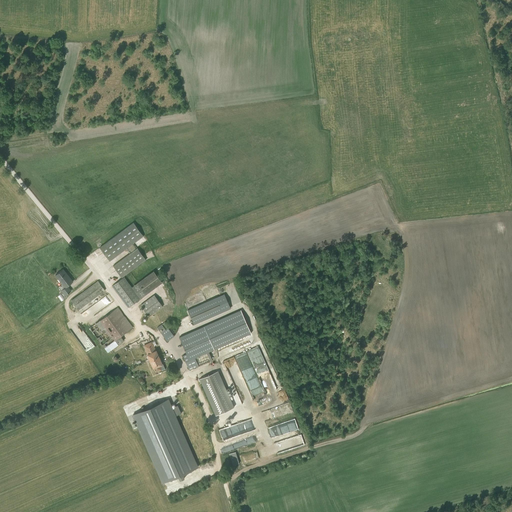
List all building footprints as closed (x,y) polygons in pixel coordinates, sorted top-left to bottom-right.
[(100,246),(110,259),(143,235),(133,221),(100,246)] [(124,274),(146,259),(137,246),(113,263),(122,276),(124,274)] [(128,305),(162,280),(153,268),(131,285),(124,274),(122,276),(112,283),(128,305)] [(68,286),(72,283),(62,270),(55,275),(62,285),(59,288),(65,296),(71,291),(68,286)] [(71,299),(78,308),(105,288),(98,279),(71,299)] [(148,315),(163,305),(155,292),(139,303),(148,315)] [(222,312),(230,308),(224,294),(215,298),(215,297),(187,309),(194,324),(222,312)] [(120,336),(132,327),(117,307),(90,328),(108,352),(124,340),(120,336)] [(208,352),(251,333),(241,310),(179,337),(186,353),(182,355),(189,370),(212,360),(211,358),(214,357),(212,352),(209,353),(208,352)] [(167,341),(174,336),(168,328),(165,329),(163,326),(166,323),(165,321),(157,327),(167,341)] [(76,333),(83,329),(79,323),(72,327),(76,333)] [(81,340),(80,341),(84,347),(92,341),(86,334),(80,339),(81,340)] [(143,346),(149,359),(158,355),(156,350),(155,350),(153,346),(156,345),(154,341),(143,346)] [(259,347),(224,358),(230,375),(238,373),(239,375),(244,374),(244,375),(248,374),(243,360),(247,359),(248,362),(251,361),(250,358),(261,354),(259,347)] [(161,364),(158,355),(149,359),(153,368),(155,372),(161,369),(162,371),(165,369),(163,363),(161,364)] [(264,386),(275,384),(273,379),(271,380),(267,364),(260,366),(261,370),(265,369),(266,372),(264,373),(265,375),(269,374),(270,381),(263,383),(264,386)] [(215,416),(234,407),(218,371),(199,379),(215,416)] [(168,398),(132,414),(162,483),(178,476),(179,480),(184,478),(182,474),(198,467),(176,415),(181,413),(177,405),(172,407),(168,398)] [(252,419),(220,428),(223,441),(222,441),(224,447),(257,438),(252,419)] [(278,452),(305,445),(302,434),(275,441),(278,452)] [(233,466),(239,464),(235,451),(228,453),(233,466)]
